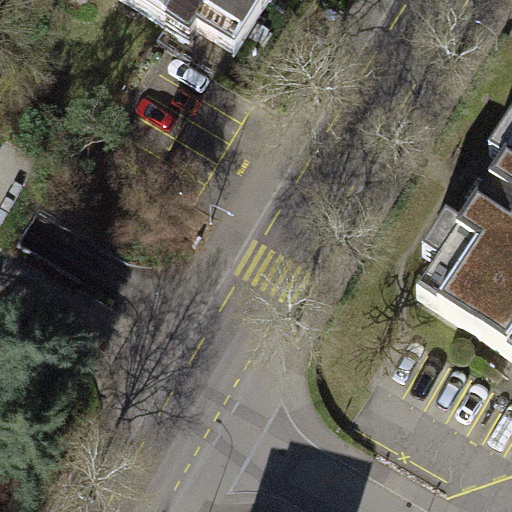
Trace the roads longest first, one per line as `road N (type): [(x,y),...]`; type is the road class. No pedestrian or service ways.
road 1 (tertiary): [(455,0),(194,407)]
road 2 (residential): [(194,407),(367,511)]
